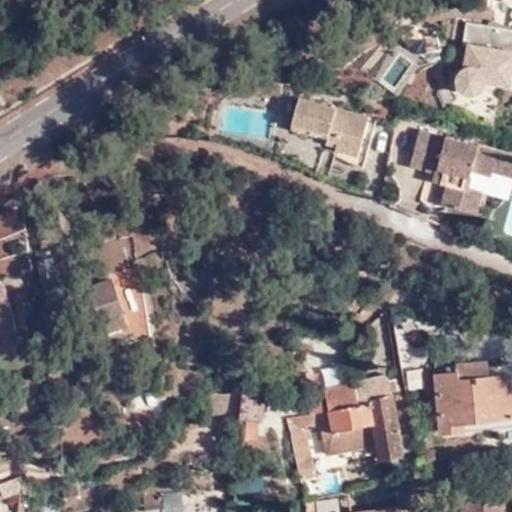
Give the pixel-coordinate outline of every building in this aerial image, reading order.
[(455,40),(463,42),(507,49),(511,28),(460,19),(455,40)] [(408,23),(384,37),(390,48),(415,34),(408,23)] [(507,49),(463,42),(461,59),(459,59),(457,61),(455,61),(454,63),(452,65),(451,66),(449,69),(449,71),(448,73),(449,76),(449,78),(450,80),(450,83),(451,84),(453,86),(454,87),(456,89),(457,90),(459,91),(461,91),(464,91),(466,91),(468,91),(471,90),(473,89),(475,88),(477,86),(478,84),(479,82),(480,80),(480,78),(481,76),(502,80),(507,49)] [(241,90),(250,92),(254,87),(274,91),(276,78),(255,76),(242,82),(241,90)] [(296,96),(288,124),(336,137),(331,152),(361,164),(375,116),(296,96)] [(443,199),(475,208),(482,185),(469,182),(473,167),(493,172),(495,166),(511,171),(511,150),(445,133),(443,138),(434,136),(435,132),(419,127),(411,160),(426,164),(429,156),(439,159),(434,176),(448,179),(443,199)] [(43,240),(35,242),(41,286),(58,284),(53,254),(45,253),(43,240)] [(335,289),(363,294),(366,275),(338,269),(335,289)] [(98,305),(103,314),(122,305),(110,276),(91,283),(94,295),(88,298),(91,305),(94,304),(98,305)] [(0,315),(11,313),(2,281),(0,281),(0,315)] [(126,312),(122,305),(103,314),(109,328),(126,321),(126,312)] [(0,333),(15,330),(11,313),(0,315),(0,333)] [(486,361),(473,363),(475,378),(488,376),(486,361)] [(442,433),(468,430),(467,423),(511,416),(511,377),(511,373),(488,376),(475,378),(473,363),(456,366),(457,372),(435,376),(442,433)] [(298,459),(313,456),(307,428),(324,426),(330,452),(383,443),(386,457),(415,450),(411,435),(405,436),(391,371),(326,384),(329,393),(307,397),(311,413),(289,416),(298,459)] [(244,384),(240,413),(262,417),(266,389),(244,384)] [(511,416),(467,423),(468,430),(511,424),(511,416)] [(317,474),(313,456),(298,459),(302,477),(317,474)] [(0,495),(16,489),(16,474),(0,479),(0,495)] [(511,511),(511,510),(503,510),(503,492),(490,492),(489,484),(466,485),(467,511),(511,511)] [(161,488),(161,504),(162,511),(184,511),(183,487),(161,488)] [(316,511),(315,498),(306,499),(307,511),(403,511),(401,495),(323,505),(323,511),(316,511)]
